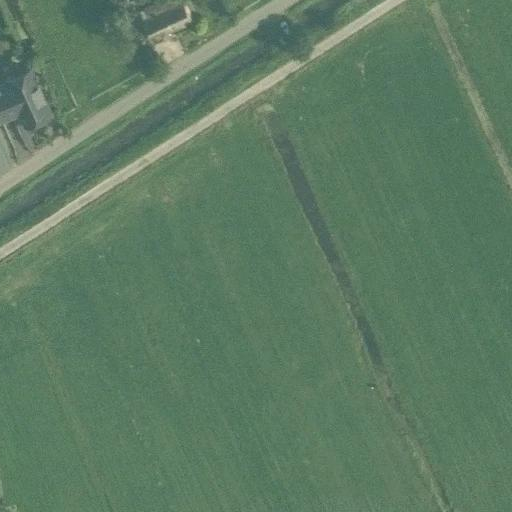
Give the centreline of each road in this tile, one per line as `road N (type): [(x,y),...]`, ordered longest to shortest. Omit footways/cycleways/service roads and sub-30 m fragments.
road 1 (track): [(0,255),(399,0)]
road 2 (unclassified): [(0,190),(285,0)]
